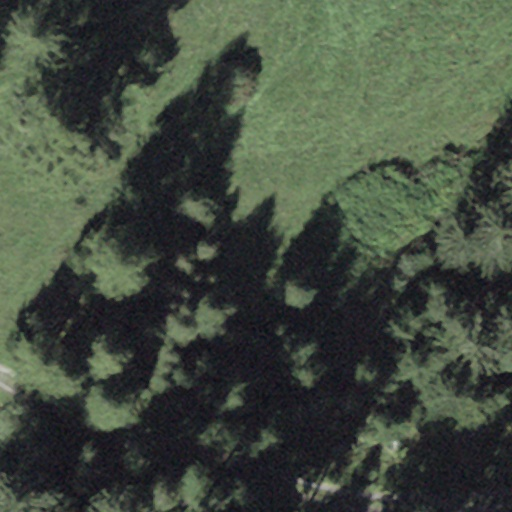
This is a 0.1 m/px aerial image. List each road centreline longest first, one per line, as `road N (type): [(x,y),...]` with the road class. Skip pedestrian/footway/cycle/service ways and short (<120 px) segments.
road 1 (track): [(0,382),(340,502),(435,511)]
road 2 (track): [(0,100),(179,0)]
